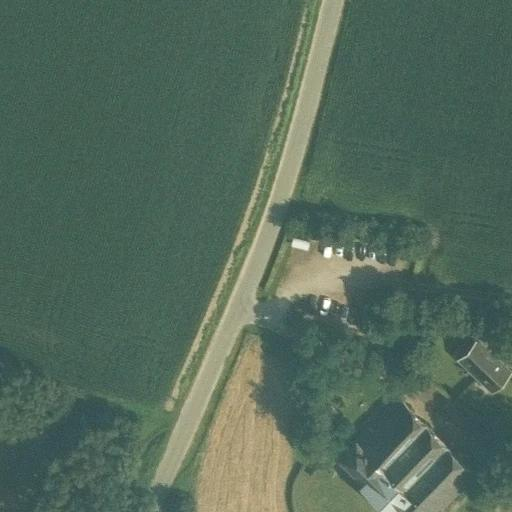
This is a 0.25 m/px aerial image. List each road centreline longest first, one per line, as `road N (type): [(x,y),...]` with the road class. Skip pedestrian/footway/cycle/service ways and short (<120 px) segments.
road 1 (unclassified): [(153,511),(284,205),(340,0)]
road 2 (unknown): [(253,281),(511,297)]
